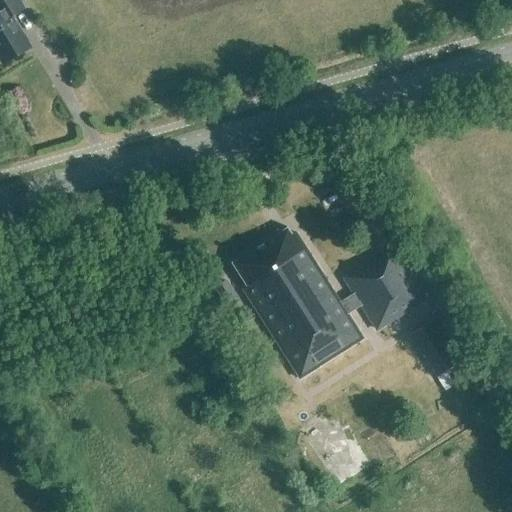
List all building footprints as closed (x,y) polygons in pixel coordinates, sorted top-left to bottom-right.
[(0,0),(0,60),(2,64),(29,47),(10,16),(23,8),(17,0),(0,0)] [(299,379),(362,338),(295,232),(290,235),(286,229),(232,264),(247,286),(242,289),(299,379)] [(422,250),(427,247),(421,239),(416,242),(422,250)] [(376,330),(424,299),(394,252),(379,261),(376,257),(343,278),(376,330)] [(225,283),(214,290),(224,305),(235,298),(225,283)] [(426,361),(453,344),(439,322),(413,339),(426,361)] [(385,378),(363,389),(360,381),(350,386),(364,415),(395,399),(385,378)] [(363,489),(372,509),(384,503),(375,483),(363,489)]
